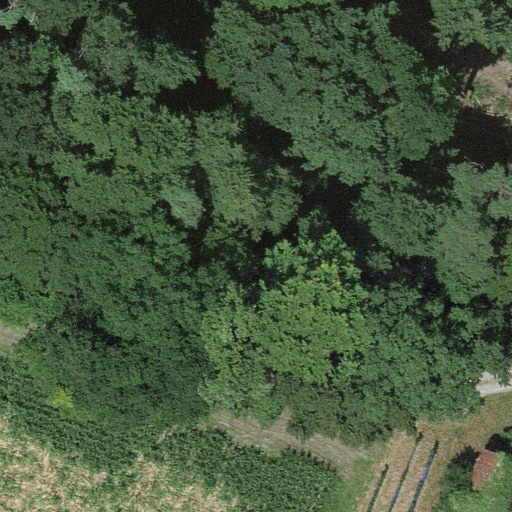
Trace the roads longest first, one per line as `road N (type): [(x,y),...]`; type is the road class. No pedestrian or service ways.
road 1 (track): [(0,256),(428,398),(511,381)]
road 2 (track): [(248,0),(511,126)]
